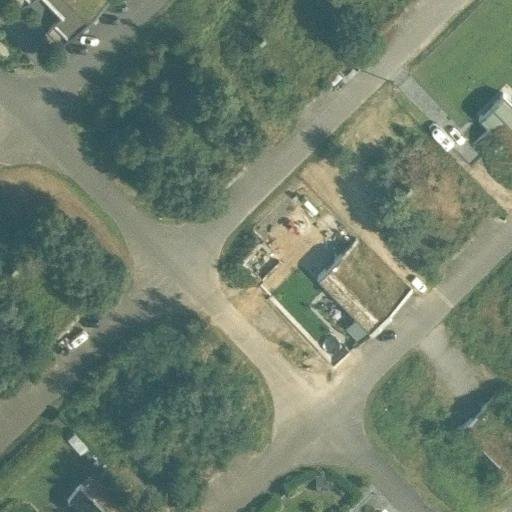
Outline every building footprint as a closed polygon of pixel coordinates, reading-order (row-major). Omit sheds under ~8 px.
[(101,7),(94,0),(51,0),(79,28),(101,7)] [(407,0),(367,0),(387,20),(407,0)] [(328,77),(276,24),(254,46),(306,99),(328,77)] [(511,104),(503,95),(481,116),(511,147),(511,104)] [(247,156),(195,103),(173,125),(225,178),(247,156)] [(474,227),(422,174),(400,195),(452,248),(474,227)] [(393,306),(341,253),(320,274),(372,327),(393,306)] [(80,307),(28,254),(6,276),(58,329),(80,307)] [(511,427),(488,402),(466,424),(511,470),(511,427)] [(226,457),(174,404),(153,425),(205,478),(226,457)] [(122,511),(94,483),(72,504),(80,511),(122,511)]
